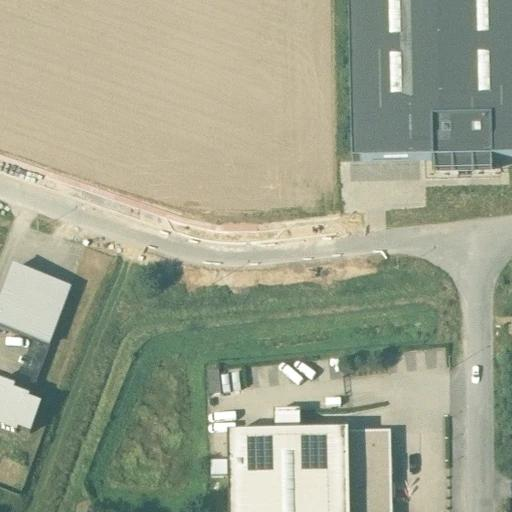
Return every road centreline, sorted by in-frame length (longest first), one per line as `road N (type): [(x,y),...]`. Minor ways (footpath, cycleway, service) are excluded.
road 1 (unclassified): [(479,237),(224,257),(0,187)]
road 2 (unclassified): [(482,511),(479,237)]
